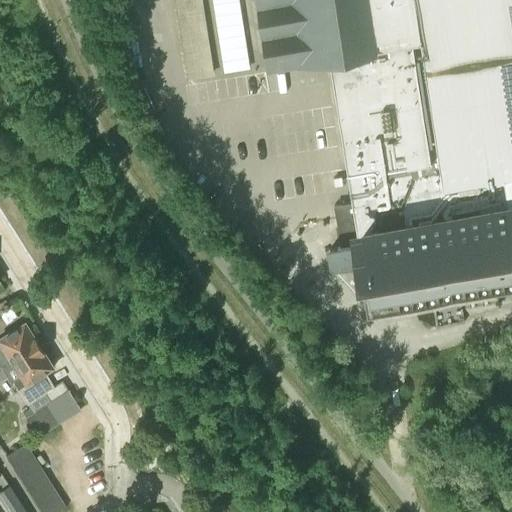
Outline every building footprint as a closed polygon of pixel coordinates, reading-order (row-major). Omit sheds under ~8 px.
[(181,0),(192,76),(217,72),(206,0),(181,0)] [(218,0),(229,69),(253,65),(243,0),(218,0)] [(511,0),(260,0),(271,65),(330,56),(355,214),(336,217),(341,246),(338,247),(330,249),(333,268),(356,265),(367,264),(373,300),(511,277),(511,0)] [(18,300),(11,304),(15,311),(23,306),(18,300)] [(11,304),(3,309),(9,320),(18,315),(15,311),(11,304)] [(13,362),(40,345),(26,322),(0,338),(0,368),(3,367),(13,361),(13,362)] [(40,345),(13,362),(22,376),(14,381),(19,389),(28,402),(53,386),(45,373),(54,367),(40,345)] [(3,367),(0,368),(0,380),(8,375),(3,367)] [(34,412),(37,410),(48,403),(58,397),(69,390),(63,380),(53,386),(28,402),(34,412)] [(58,397),(71,416),(81,409),(69,390),(58,397)] [(60,423),(71,416),(58,397),(48,403),(60,423)] [(50,429),(60,423),(48,403),(37,410),(50,429)] [(39,436),(50,429),(37,410),(34,412),(26,417),(30,423),(37,434),(39,436)] [(26,444),(7,456),(13,466),(33,454),(26,444)] [(33,454),(13,466),(20,477),(39,465),(33,454)] [(39,465),(20,477),(27,488),(46,475),(39,465)] [(46,475),(27,488),(34,498),(53,486),(46,475)] [(0,494),(10,511),(27,511),(11,485),(0,491),(0,494)] [(53,486),(34,498),(40,509),(60,497),(53,486)] [(60,497),(40,509),(42,511),(59,511),(66,507),(60,497)]
